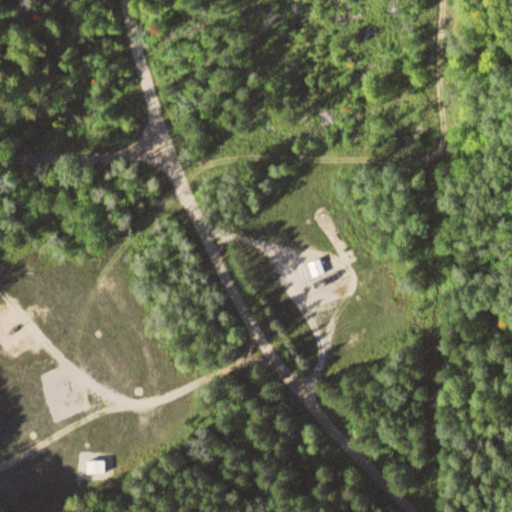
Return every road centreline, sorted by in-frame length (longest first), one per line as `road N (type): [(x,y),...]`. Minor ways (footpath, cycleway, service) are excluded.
road 1 (residential): [(410,511),(293,383),(216,258),(170,164),(127,0)]
road 2 (track): [(0,151),(170,164),(295,128),(372,122),(408,109),(424,73),(420,0)]
